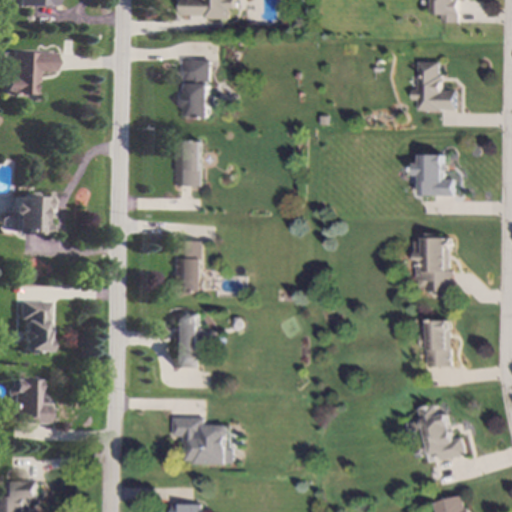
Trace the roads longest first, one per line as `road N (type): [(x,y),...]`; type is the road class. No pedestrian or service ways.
road 1 (tertiary): [(112,511),(120,0)]
road 2 (residential): [(511,52),(511,375)]
